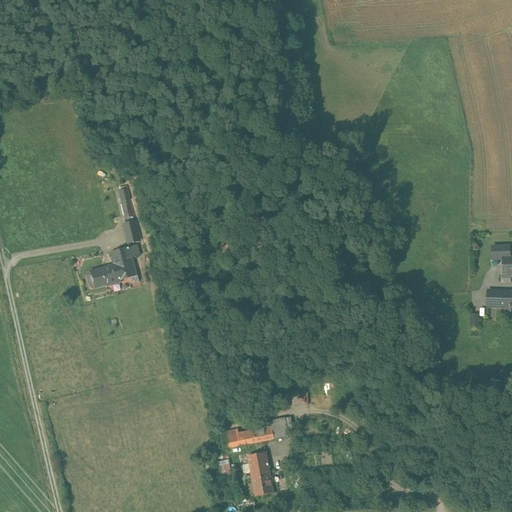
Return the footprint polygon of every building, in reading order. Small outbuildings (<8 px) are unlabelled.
[(127,189),(118,191),(125,218),(133,216),(127,189)] [(136,222),(123,224),(128,243),(140,241),(136,222)] [(492,260),(502,260),(502,276),(511,276),(511,243),(491,245),(492,260)] [(114,265),(89,272),(94,288),(118,281),(137,276),(132,258),(139,256),(136,245),(110,252),(114,265)] [(511,288),(489,288),(488,308),(511,308),(511,288)] [(478,313),(471,313),(471,326),(479,326),(478,313)] [(271,427),(254,431),(256,443),(273,440),(271,427)] [(225,450),(256,443),(254,431),(239,433),(238,430),(221,434),(225,450)] [(266,453),(248,457),(256,497),(273,493),(266,453)] [(229,465),(214,468),(217,481),(232,478),(229,465)]
